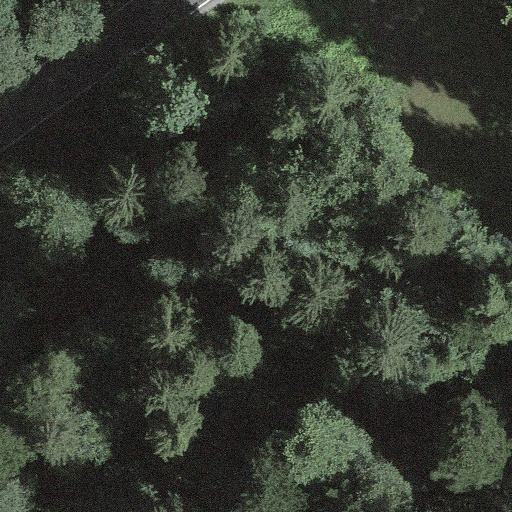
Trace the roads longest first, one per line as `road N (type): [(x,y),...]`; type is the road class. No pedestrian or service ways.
road 1 (track): [(399,0),(511,244)]
road 2 (tertiary): [(0,157),(207,0)]
